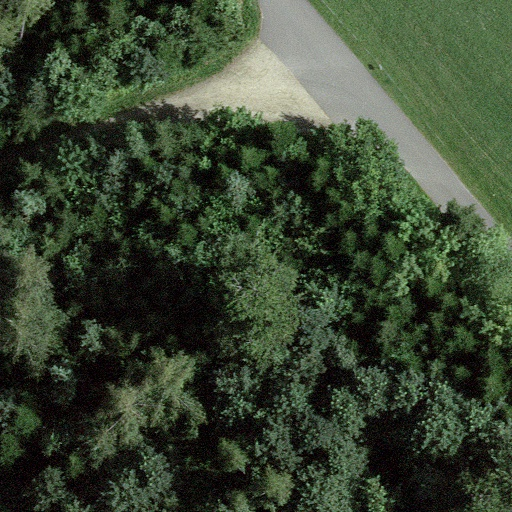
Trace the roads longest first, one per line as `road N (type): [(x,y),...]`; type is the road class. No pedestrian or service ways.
road 1 (track): [(0,172),(337,66)]
road 2 (unclassified): [(511,263),(277,0)]
